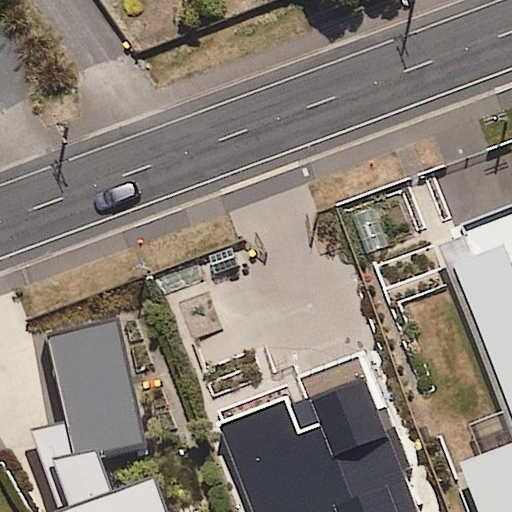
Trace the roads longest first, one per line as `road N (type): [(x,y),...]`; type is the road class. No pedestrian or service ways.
road 1 (secondary): [(511,32),(154,165)]
road 2 (residential): [(58,0),(107,65),(154,165)]
road 3 (secondary): [(154,165),(0,221)]
